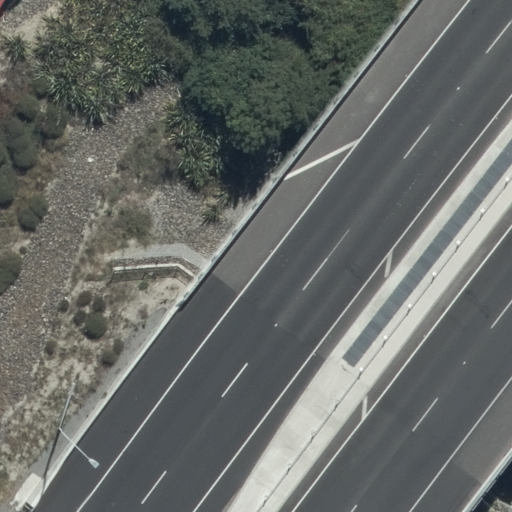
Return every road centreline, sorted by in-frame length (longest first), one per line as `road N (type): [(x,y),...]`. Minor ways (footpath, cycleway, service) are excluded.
road 1 (motorway): [(133,511),(511,18)]
road 2 (motorway): [(511,301),(348,511)]
